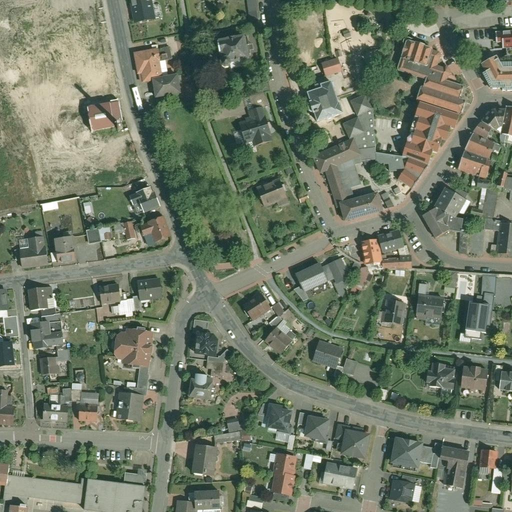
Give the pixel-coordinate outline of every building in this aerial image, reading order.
[(0,21),(4,41),(9,40),(106,22),(101,0),(49,0),(0,9),(0,21)] [(153,0),(130,0),(135,23),(157,19),(153,0)] [(255,0),(246,0),(248,23),(256,23),(255,0)] [(9,40),(15,73),(112,55),(106,22),(9,40)] [(245,33),(220,39),(226,68),(252,62),(245,33)] [(434,49),(409,41),(400,69),(427,78),(425,87),(422,86),(418,99),(422,100),(462,113),(463,114),(468,100),(461,98),(465,86),(449,81),(451,74),(448,68),(438,65),(442,54),(433,51),(434,49)] [(500,58),(499,55),(479,64),(491,88),(503,87),(503,91),(511,90),(511,47),(507,48),(508,54),(500,58)] [(158,48),(135,53),(141,82),(154,80),(164,78),(158,48)] [(17,81),(29,143),(51,139),(94,131),(90,106),(120,100),(112,55),(15,73),(17,81)] [(318,63),(322,77),(341,71),(337,58),(318,63)] [(179,75),(154,80),(157,97),(182,93),(179,75)] [(17,81),(0,84),(0,205),(39,199),(29,143),(17,81)] [(323,88),(309,93),(312,102),(310,106),(311,110),(316,112),(319,121),(325,119),(326,121),(336,118),(335,116),(345,113),(342,102),(340,102),(333,81),(322,85),(323,88)] [(384,211),(379,192),(356,198),(353,187),(363,184),(357,164),(361,162),(377,159),(377,152),(374,94),(366,95),(352,101),(359,116),(344,123),(351,139),(314,156),(322,173),(326,171),(338,208),(342,207),(345,221),(384,211)] [(120,100),(90,106),(94,131),(125,126),(120,100)] [(403,156),(430,165),(435,152),(439,153),(444,138),(448,139),(452,128),(457,130),(462,113),(422,100),(403,156)] [(500,131),(505,103),(496,104),(491,107),(483,122),(493,128),(500,131)] [(511,104),(505,103),(500,131),(511,133),(511,104)] [(268,111),(242,119),(249,143),(274,136),(268,111)] [(493,128),(483,122),(474,133),(488,139),(493,128)] [(94,131),(51,139),(55,161),(98,153),(94,131)] [(488,139),(474,133),(466,151),(490,159),(497,142),(488,139)] [(490,159),(466,151),(460,169),(487,178),(493,160),(490,159)] [(399,172),(399,179),(413,189),(430,165),(403,156),(377,152),(377,159),(377,164),(389,164),(390,172),(399,172)] [(118,161),(126,183),(145,175),(137,154),(118,161)] [(283,178),(258,187),(266,209),(291,200),(283,178)] [(151,185),(136,193),(145,212),(160,204),(151,185)] [(441,203),(438,208),(431,211),(424,215),(437,238),(453,231),(463,232),(465,218),(458,217),(468,200),(448,188),(446,193),(441,203)] [(163,217),(142,224),(145,235),(153,232),(156,243),(171,238),(163,217)] [(133,220),(124,223),(128,239),(137,237),(133,220)] [(112,224),(113,234),(125,233),(124,223),(112,224)] [(511,224),(501,223),(498,253),(511,254),(511,224)] [(111,241),(110,227),(85,229),(86,242),(111,241)] [(406,247),(401,229),(378,236),(380,240),(383,253),(406,247)] [(486,231),(470,230),(469,256),(485,257),(486,231)] [(74,235),(56,237),(59,262),(77,259),(74,235)] [(46,237),(21,241),(25,269),(50,265),(46,237)] [(382,261),(380,240),(362,242),(365,262),(382,261)] [(352,277),(343,258),(328,265),(336,284),(352,277)] [(322,263),(298,273),(306,291),(330,281),(322,263)] [(357,297),(362,283),(368,285),(372,275),(364,272),(366,269),(359,267),(349,294),(357,297)] [(453,288),(456,273),(449,271),(446,286),(453,288)] [(161,277),(139,280),(142,300),(164,298),(161,277)] [(121,283),(100,286),(103,305),(124,303),(121,283)] [(49,287),(31,289),(33,311),(52,308),(49,287)] [(8,288),(0,289),(0,310),(11,309),(8,288)] [(263,292),(244,305),(255,321),(274,309),(263,292)] [(443,299),(419,296),(416,319),(426,320),(426,316),(441,318),(443,299)] [(408,303),(388,300),(384,323),(404,326),(408,303)] [(490,305),(469,302),(464,335),(471,335),(471,339),(481,340),(482,333),(485,334),(486,326),(490,326),(492,311),(489,311),(490,305)] [(63,321),(33,324),(35,349),(65,346),(63,321)] [(157,330),(121,325),(116,362),(151,367),(157,330)] [(294,341),(279,328),(266,342),(282,355),(294,341)] [(195,353),(217,356),(219,340),(215,334),(198,331),(195,353)] [(14,339),(0,341),(0,366),(18,364),(14,339)] [(346,349),(321,340),(313,361),(338,371),(346,349)] [(56,356),(41,358),(44,376),(59,374),(56,356)] [(457,366),(432,363),(429,387),(454,390),(457,366)] [(491,370),(466,366),(462,387),(488,391),(491,370)] [(511,371),(503,371),(501,390),(511,391),(511,371)] [(215,381),(192,378),(190,398),(213,400),(215,381)] [(376,402),(383,403),(386,391),(379,389),(376,402)] [(0,425),(12,426),(13,391),(0,390),(0,425)] [(146,395),(120,392),(117,418),(143,421),(146,395)] [(99,402),(81,402),(81,421),(98,421),(99,402)] [(71,407),(46,404),(44,423),(69,425),(71,407)] [(282,408),(270,406),(268,417),(271,418),(269,428),(277,430),(277,433),(290,435),(291,427),(288,427),(291,413),(282,411),(282,408)] [(319,417),(307,415),(305,426),(308,427),(306,437),(315,438),(314,441),(327,444),(328,436),(325,436),(328,421),(319,420),(319,417)] [(241,422),(225,423),(226,432),(242,430),(241,422)] [(372,433),(348,429),(343,455),(367,459),(372,433)] [(214,443),(241,441),(240,433),(213,435),(214,443)] [(424,442),(398,437),(393,465),(419,469),(424,442)] [(220,448),(196,444),(192,472),(216,476),(220,448)] [(473,449),(444,444),(437,485),(466,490),(473,449)] [(500,451),(483,449),(481,467),(498,469),(500,451)] [(278,452),(276,472),(297,475),(299,455),(278,452)] [(310,470),(310,461),(319,462),(320,457),(304,455),(303,469),(310,470)] [(0,511),(26,511),(29,489),(83,495),(85,475),(81,475),(80,481),(6,472),(7,461),(0,459),(0,511)] [(359,466),(329,461),(325,485),(355,490),(359,466)] [(122,479),(85,475),(83,495),(81,506),(115,510),(132,511),(135,511),(139,511),(144,472),(123,470),(122,479)] [(276,472),(273,492),(295,495),(297,475),(276,472)] [(417,485),(394,481),(390,501),(413,505),(417,485)] [(177,511),(197,511),(198,511),(223,509),(221,489),(194,491),(196,502),(179,500),(177,511)] [(260,510),(262,498),(248,495),(245,506),(260,510)]
